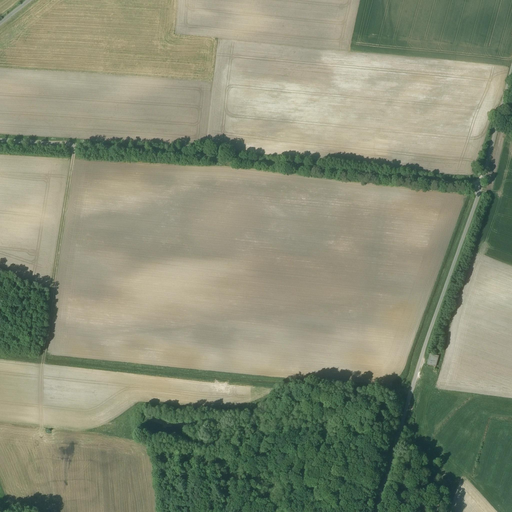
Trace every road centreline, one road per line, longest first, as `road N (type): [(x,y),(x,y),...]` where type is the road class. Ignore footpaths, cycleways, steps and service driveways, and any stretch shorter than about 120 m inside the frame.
road 1 (unclassified): [(0,140),(206,153),(478,186)]
road 2 (unclassified): [(376,511),(478,186)]
road 3 (unclassified): [(478,186),(511,57)]
